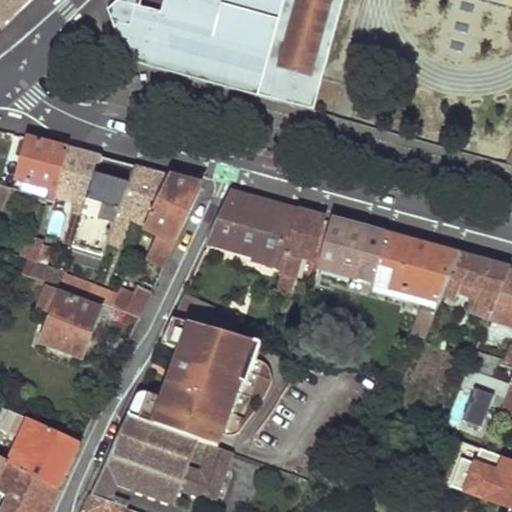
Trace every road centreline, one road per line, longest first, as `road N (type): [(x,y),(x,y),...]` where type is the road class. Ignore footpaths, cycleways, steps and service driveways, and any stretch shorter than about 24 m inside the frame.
road 1 (residential): [(71,511),(234,157)]
road 2 (tertiary): [(511,232),(234,157)]
road 3 (tertiary): [(234,157),(91,114),(39,93),(12,68)]
